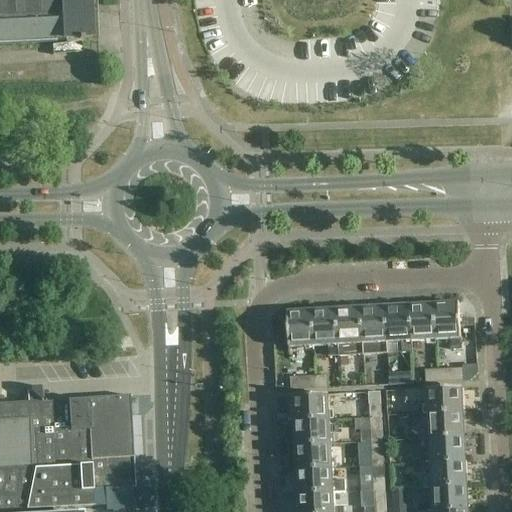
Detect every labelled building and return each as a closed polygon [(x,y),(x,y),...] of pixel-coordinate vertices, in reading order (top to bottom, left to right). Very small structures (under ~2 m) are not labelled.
[(452,11),(454,35),(475,33),(475,26),(492,25),(491,8),(452,11)] [(62,13),(0,16),(0,42),(63,39),(62,13)] [(437,342),(451,342),(451,349),(454,352),(463,352),(462,340),(461,340),(460,305),(435,306),(437,342)] [(435,306),(410,308),(412,344),(437,342),(435,306)] [(386,309),(388,345),(412,344),(410,308),(386,309)] [(386,309),(362,310),(364,357),(388,356),(388,345),(386,309)] [(340,358),(364,357),(362,310),(337,311),(339,347),(340,358)] [(337,311),(313,312),(315,348),(339,347),(337,311)] [(315,348),(313,312),(288,313),(290,349),(315,348)] [(464,370),(438,372),(439,385),(464,384),(464,370)] [(427,386),(439,385),(438,372),(426,373),(427,386)] [(389,375),(390,387),(401,387),(401,374),(389,375)] [(291,393),(317,391),(316,377),(291,379),(291,393)] [(316,377),(317,391),(329,391),(328,377),(316,377)] [(428,416),(464,414),(463,389),(427,391),(427,389),(406,390),(407,401),(427,400),(428,416)] [(28,404),(0,405),(0,511),(22,511),(93,509),(92,493),(136,491),(134,458),(133,458),(130,398),(87,400),(87,402),(42,404),(42,400),(32,392),(28,392),(28,404)] [(370,407),(382,407),(382,394),(369,394),(370,407)] [(295,423),(331,421),(329,396),(293,398),(295,423)] [(370,419),(383,418),(382,407),(370,407),(370,419)] [(430,440),(466,438),(464,414),(428,416),(429,426),(418,427),(419,440),(429,439),(430,440)] [(383,418),(370,419),(371,432),(384,431),(383,418)] [(331,421),(295,423),(296,448),(332,446),(331,421)] [(384,431),(371,432),(371,444),(384,443),(384,431)] [(466,438),(430,440),(431,465),(467,463),(466,438)] [(372,456),(385,455),(384,443),(371,444),(372,456)] [(332,446),(296,448),(297,472),(333,470),(332,446)] [(373,468),(386,467),(385,455),(372,456),(373,468)] [(432,489),(468,487),(467,463),(431,465),(431,477),(421,478),(422,489),(432,488),(432,489)] [(373,480),(386,480),(386,467),(373,468),(373,480)] [(297,472),(299,496),(335,494),(334,493),(346,492),(345,480),(334,480),(333,470),(297,472)] [(373,480),(374,492),(387,492),(386,480),(373,480)] [(433,511),(454,511),(470,511),(468,487),(432,489),(433,511)] [(374,492),(375,504),(387,504),(387,492),(374,492)] [(345,511),(345,507),(335,508),(335,494),(299,496),(299,511),(345,511)]
